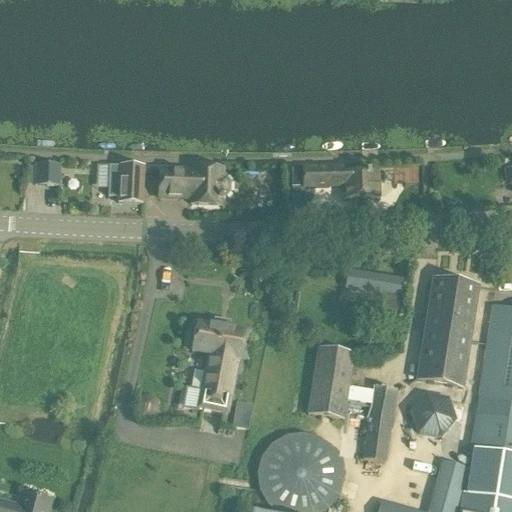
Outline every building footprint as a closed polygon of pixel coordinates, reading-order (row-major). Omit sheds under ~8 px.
[(35,167),(34,188),(58,188),(59,168),(35,167)] [(142,205),(143,170),(119,168),(119,170),(108,169),(107,200),(118,200),(118,204),(142,205)] [(353,169),(291,171),(291,189),(341,188),(342,201),(377,200),(377,174),(353,175),(353,169)] [(222,180),(222,171),(190,170),(190,172),(159,171),(158,200),(189,200),(189,205),(221,206),(221,197),(224,197),(228,193),(228,185),(224,181),(222,180)] [(355,273),(352,293),(381,297),(379,311),(396,313),(398,300),(400,300),(403,281),(355,273)] [(478,289),(433,282),(427,318),(428,318),(417,384),(462,391),(478,289)] [(463,495),(460,511),(511,511),(511,311),(492,308),(477,404),(470,451),(470,453),(474,453),(467,495),(463,495)] [(227,331),(228,325),(213,322),(212,328),(196,325),(195,332),(192,332),(189,334),(188,341),(190,345),(192,345),(191,353),(208,356),(198,410),(226,416),(236,361),(239,362),(244,334),(227,331)] [(317,351),(307,417),(343,422),(346,404),(370,408),(362,461),(384,465),(396,393),(374,389),(374,390),(351,387),(349,386),(353,356),(317,351)] [(424,396),(408,413),(416,436),(439,441),(454,443),(453,448),(470,451),(477,404),(462,402),(461,404),(448,402),(447,400),(424,396)] [(235,404),(231,430),(247,432),(251,407),(235,404)] [(324,511),(325,511),(334,502),(340,491),(342,477),(340,464),(334,453),(325,443),(313,437),(300,435),(287,437),(275,443),(266,452),(260,464),(258,477),(260,490),(266,502),(275,511),(324,511)] [(455,511),(467,471),(440,464),(427,511),(409,511),(380,504),(378,511),(455,511)] [(48,511),(50,503),(21,496),(17,511),(12,510),(13,507),(0,503),(0,511),(48,511)]
